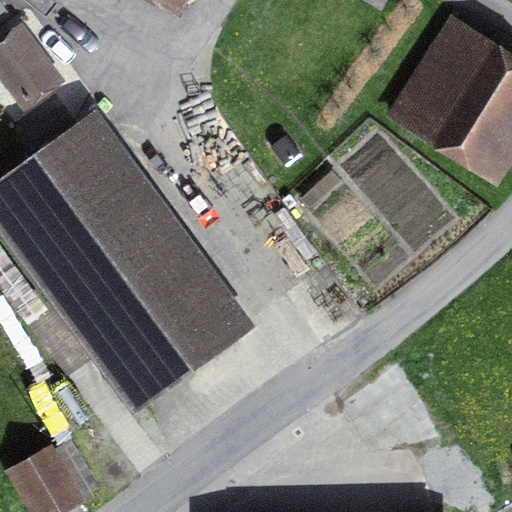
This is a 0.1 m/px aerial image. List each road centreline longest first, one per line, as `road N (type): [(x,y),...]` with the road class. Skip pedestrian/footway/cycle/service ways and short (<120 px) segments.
road 1 (residential): [(511,218),(318,379),(134,511)]
road 2 (track): [(28,0),(318,379)]
